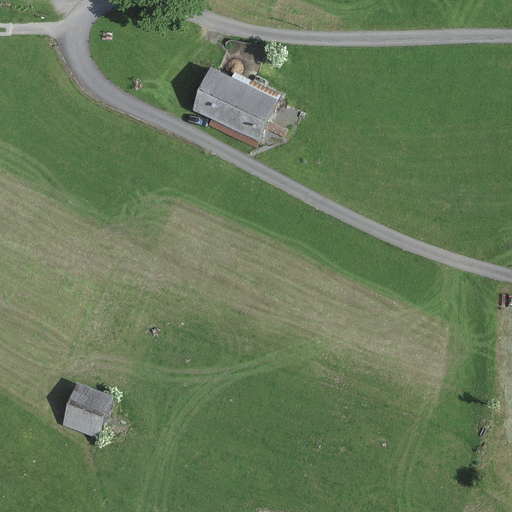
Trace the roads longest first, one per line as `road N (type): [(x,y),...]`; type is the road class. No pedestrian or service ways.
road 1 (unclassified): [(133,0),(89,6),(70,30),(84,76),(115,100),(348,218),(511,278)]
road 2 (unclassified): [(511,41),(263,32),(145,0)]
